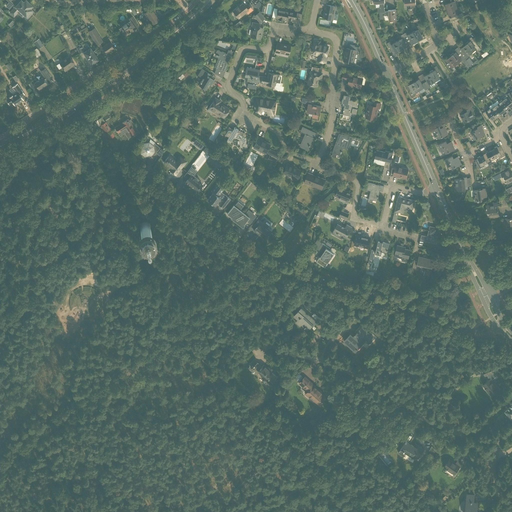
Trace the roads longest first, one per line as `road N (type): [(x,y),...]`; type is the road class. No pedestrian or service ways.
road 1 (residential): [(459,432),(348,371),(270,345),(226,298)]
road 2 (track): [(176,336),(377,511)]
road 3 (residential): [(317,164),(241,114),(243,103),(227,85),(239,54),(269,47),(275,26),(311,32)]
road 4 (residential): [(0,138),(188,10)]
road 5 (residential): [(476,333),(268,263)]
road 6 (residential): [(268,263),(124,154)]
road 7 (track): [(402,404),(265,511)]
road 8 (residential): [(317,164),(333,114),(336,45),(311,32)]
road 9 (secondary): [(193,16),(85,97)]
road 10 (track): [(103,389),(0,468)]
road 11 (tertiary): [(435,188),(386,74)]
